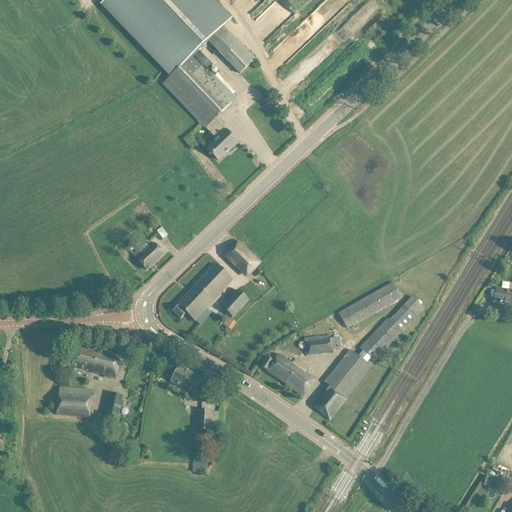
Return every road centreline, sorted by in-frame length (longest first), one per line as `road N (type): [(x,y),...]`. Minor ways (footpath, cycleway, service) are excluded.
road 1 (tertiary): [(143,314),(157,286),(458,0)]
road 2 (tertiary): [(404,511),(339,450),(156,333),(143,314)]
road 3 (unknown): [(375,471),(471,316),(496,292)]
road 4 (unclassified): [(0,324),(143,314)]
